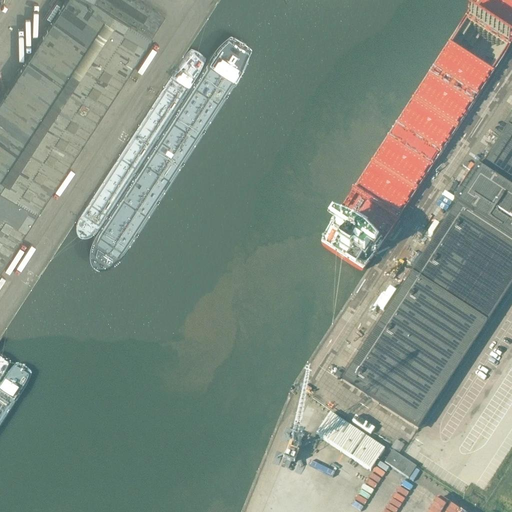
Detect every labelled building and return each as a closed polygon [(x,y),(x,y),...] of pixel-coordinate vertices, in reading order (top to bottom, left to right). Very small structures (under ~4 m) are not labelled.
[(93,0),(66,0),(0,102),(0,268),(151,37),(93,0)] [(93,0),(151,37),(164,17),(138,0),(93,0)] [(417,432),(511,286),(511,121),(342,382),(417,432)] [(384,451),(329,415),(315,436),(370,472),(384,451)] [(399,458),(392,453),(384,464),(408,480),(416,468),(399,458)] [(307,473),(331,480),(334,471),(310,464),(307,473)]
